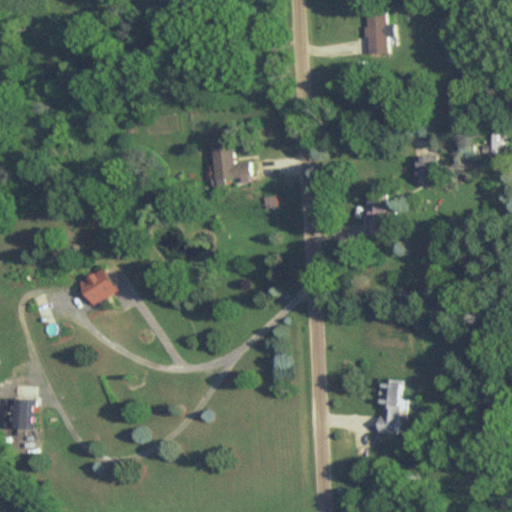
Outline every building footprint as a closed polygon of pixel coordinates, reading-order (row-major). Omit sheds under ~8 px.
[(156,0),(156,10),(188,10),(187,0),(156,0)] [(372,12),(373,55),(393,54),(393,38),(399,38),(399,25),(391,25),(391,11),(372,12)] [(485,156),(500,156),(500,134),(485,134),(485,156)] [(258,179),(257,163),(241,164),(239,140),(218,142),(222,182),(258,179)] [(439,157),(416,157),(416,184),(439,184),(439,157)] [(372,235),(393,235),(393,216),(399,216),(399,203),(393,203),(393,196),(372,196),(372,235)] [(88,283),(102,306),(126,290),(112,268),(88,283)] [(403,435),(406,380),(385,379),(383,434),(403,435)] [(36,399),(6,399),(6,437),(35,437),(36,399)]
